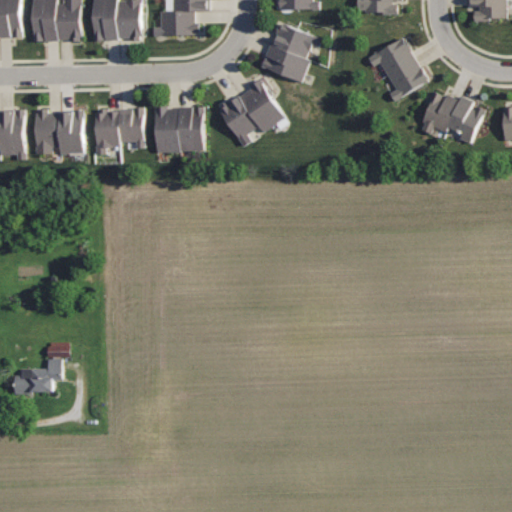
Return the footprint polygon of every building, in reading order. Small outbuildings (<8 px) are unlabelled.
[(23,0),(0,0),(0,35),(24,35),(23,0)] [(83,0),(66,0),(66,2),(60,2),(60,0),(34,0),(35,41),(60,40),(60,38),(72,37),(72,39),(84,39),(83,0)] [(95,0),(95,39),(121,39),(121,37),(133,37),(133,39),(143,39),(143,0),(95,0)] [(211,0),(166,0),(166,10),(163,10),(164,34),(205,33),(205,22),(197,22),(197,10),(211,10),(211,0)] [(280,0),(281,8),(321,7),(321,0),(280,0)] [(359,0),(359,8),(367,8),(367,12),(399,12),(399,0),(359,0)] [(509,0),(471,0),(471,5),(483,5),(483,10),(476,10),(476,19),(492,19),(492,17),(509,17),(509,0)] [(282,20),(277,32),(280,33),(276,44),(273,42),(263,66),(303,82),(313,59),(309,57),(314,43),(320,45),(323,37),(282,20)] [(405,34),(369,56),(375,65),(382,61),(398,88),(391,92),(397,101),(432,80),(405,34)] [(263,78),(252,85),(254,87),(242,96),(240,94),(231,101),(229,99),(222,104),(223,106),(220,108),(245,143),(253,138),(249,132),(261,124),(265,130),(289,114),(263,78)] [(435,90),(422,121),(426,122),(423,128),(433,132),(436,125),(448,131),(450,126),(463,132),(461,136),(474,142),(488,109),(474,103),(475,100),(463,95),(462,99),(449,94),(446,100),(443,98),(445,94),(435,90)] [(147,105),(136,106),(136,107),(102,108),(102,112),(98,112),(99,152),(108,152),(108,146),(123,146),(123,140),(139,139),(139,147),(148,147),(147,105)] [(170,105),(158,105),(159,151),(183,151),(183,149),(206,149),(205,106),(170,107),(170,105)] [(28,107),(15,107),(15,109),(1,109),(1,111),(0,111),(0,146),(2,146),(2,153),(20,152),(20,158),(29,157),(28,107)] [(50,107),(41,107),(41,113),(38,113),(39,152),(55,152),(54,146),(63,146),(64,152),(86,151),(86,108),(77,109),(77,110),(50,110),(50,107)] [(72,339),(51,339),(51,344),(49,344),(49,360),(46,360),(46,367),(23,368),(23,375),(17,375),(17,392),(34,392),(34,389),(54,389),(54,378),(65,378),(64,356),(72,356),(72,339)]
